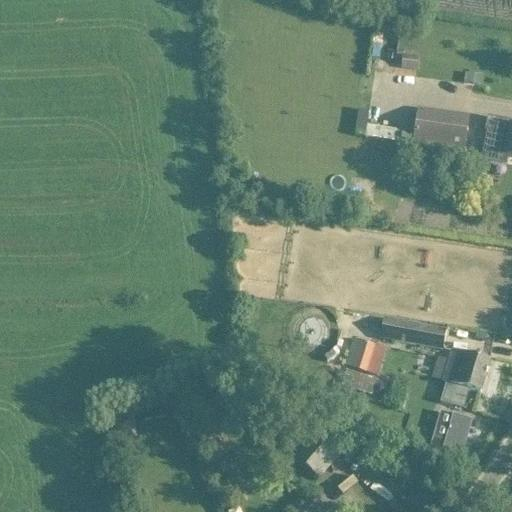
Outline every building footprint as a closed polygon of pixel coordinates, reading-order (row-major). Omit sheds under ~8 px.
[(400,70),(417,72),(419,58),(402,56),(400,70)] [(356,136),(401,140),(402,128),(370,125),(371,112),(358,111),(356,136)] [(413,146),(463,152),(468,119),(418,112),(413,146)] [(504,164),(505,157),(511,158),(511,122),(487,118),(484,133),(489,134),(484,160),(504,164)] [(391,340),(391,341),(442,351),(446,330),(395,320),(395,323),(383,321),(379,337),(391,340)] [(366,373),(374,346),(353,339),(344,366),(366,373)] [(445,384),(439,403),(462,409),(468,391),(480,394),(489,362),(470,357),(466,355),(452,351),(442,383),(445,384)] [(375,387),(373,391),(375,396),(385,399),(389,397),(391,392),(389,388),(379,385),(375,387)] [(110,418),(114,440),(137,436),(134,414),(110,418)] [(431,446),(426,462),(456,471),(456,472),(457,472),(470,428),(469,427),(469,429),(452,424),(444,450),(431,446)] [(291,460),(317,481),(346,447),(318,427),(291,460)] [(409,493),(402,511),(403,511),(424,511),(429,500),(409,493)]
